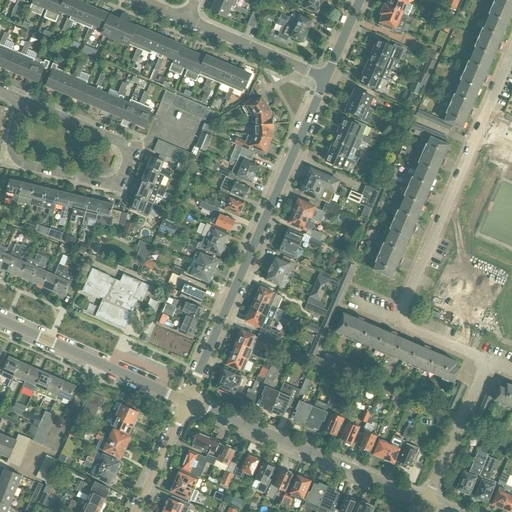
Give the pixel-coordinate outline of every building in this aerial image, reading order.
[(33,1),(29,11),(41,16),(44,9),(47,0),(35,0),(35,2),(33,1)] [(47,0),(44,9),(47,10),(44,17),(56,22),(60,12),(59,12),(64,0),(47,0)] [(60,12),(71,17),(72,17),(78,2),(74,0),(64,0),(59,12),(60,12)] [(217,0),(212,11),(226,17),(227,17),(231,7),(231,6),(217,0)] [(300,0),(299,5),(304,7),(319,14),(323,2),(317,0),(300,0)] [(399,0),(390,0),(387,7),(404,14),(408,16),(409,16),(413,5),(408,3),(408,4),(399,0)] [(447,0),(445,7),(455,11),(460,0),(447,0)] [(511,0),(496,0),(490,15),(491,15),(488,22),(506,30),(511,17),(511,0)] [(70,18),(72,20),(82,23),(89,6),(78,2),(72,17),(71,17),(70,18)] [(14,22),(21,5),(17,3),(10,20),(14,22)] [(92,28),(93,26),(100,11),(89,6),(82,23),(90,27),(92,28)] [(384,15),(380,24),(402,33),(406,21),(408,16),(404,14),(387,7),(385,6),(381,14),(384,15)] [(248,25),(255,28),(261,12),(255,10),(248,25)] [(451,22),(454,14),(447,10),(443,19),(451,22)] [(93,26),(102,30),(101,32),(104,33),(111,16),(111,15),(100,11),(93,26)] [(111,16),(104,33),(119,39),(126,23),(129,17),(123,14),(121,20),(111,16)] [(279,19),(281,20),(308,32),(313,21),(298,14),(296,20),(289,17),(289,18),(281,14),(279,19)] [(308,32),(281,20),(279,24),(283,26),(278,37),(287,41),(289,36),(304,43),(308,32)] [(476,48),(477,48),(474,56),(492,64),(498,50),(500,50),(503,45),(500,44),(506,30),(488,22),(485,29),(484,29),(476,48)] [(126,23),(119,39),(129,44),(137,26),(136,26),(136,27),(126,23)] [(448,33),(451,27),(442,23),(439,29),(448,33)] [(130,44),(129,45),(137,49),(140,50),(148,31),(137,26),(129,44),(130,44)] [(148,31),(140,50),(142,51),(151,54),(152,51),(159,36),(148,31)] [(441,32),(435,45),(442,48),(448,35),(441,32)] [(159,36),(152,51),(158,54),(157,57),(159,58),(161,59),(170,40),(159,36)] [(170,40),(161,59),(164,60),(165,61),(167,57),(174,60),(175,61),(181,48),(180,47),(181,45),(170,40)] [(379,41),(374,52),(389,59),(395,61),(399,63),(405,49),(394,45),(393,47),(379,41)] [(421,47),(411,43),(409,48),(419,52),(421,47)] [(5,46),(2,45),(0,50),(0,65),(6,68),(13,50),(5,46)] [(96,55),(98,49),(86,45),(84,51),(96,55)] [(174,60),(169,70),(171,71),(182,75),(185,68),(191,53),(188,51),(181,48),(175,61),(174,60)] [(426,55),(436,61),(439,55),(429,49),(426,55)] [(21,53),(13,50),(6,68),(17,72),(24,54),(21,53)] [(374,52),(370,63),(385,69),(390,71),(395,61),(389,59),(374,52)] [(188,69),(185,77),(195,81),(199,73),(205,58),(198,55),(194,54),(191,53),(185,68),(188,69)] [(26,55),(24,54),(17,72),(27,77),(33,63),(35,59),(26,55)] [(205,58),(199,73),(208,77),(211,79),(218,61),(207,56),(206,58),(205,58)] [(461,81),(463,82),(460,89),(478,97),(484,83),(486,84),(489,78),(486,77),(492,64),(474,56),(471,62),(470,61),(461,81)] [(40,66),(33,63),(27,77),(38,82),(44,68),(47,69),(50,61),(45,59),(44,63),(41,62),(40,66)] [(218,61),(211,79),(213,79),(222,83),(229,65),(218,61)] [(51,71),(53,72),(48,86),(58,90),(66,72),(57,69),(59,65),(54,63),(51,71)] [(370,63),(365,73),(385,82),(386,81),(391,84),(392,80),(387,78),(390,71),(385,69),(370,63)] [(157,64),(150,79),(153,80),(157,71),(159,72),(161,66),(157,64)] [(229,65),(222,83),(230,87),(233,88),(240,70),(229,65)] [(240,70),(233,88),(234,89),(244,93),(252,75),(240,70)] [(75,76),(66,72),(58,90),(69,95),(77,77),(75,76)] [(85,86),(90,76),(82,72),(79,78),(77,77),(69,95),(80,100),(86,86),(85,86)] [(418,77),(428,81),(430,76),(427,75),(420,72),(418,77)] [(122,82),(123,82),(120,89),(125,91),(127,84),(125,84),(129,74),(126,73),(122,82)] [(365,73),(361,83),(376,90),(381,92),(385,82),(365,73)] [(415,82),(412,89),(421,92),(423,85),(415,82)] [(97,90),(86,86),(80,100),(91,104),(97,90)] [(99,86),(97,90),(91,104),(102,109),(110,89),(103,87),(103,88),(101,87),(99,86)] [(118,94),(118,93),(110,89),(102,109),(113,113),(120,95),(118,94)] [(205,91),(201,101),(207,104),(210,96),(211,96),(213,92),(212,91),(208,89),(207,92),(205,91)] [(406,89),(401,102),(413,108),(418,95),(406,89)] [(445,122),(449,124),(453,125),(464,130),(470,116),(472,117),(474,111),(472,110),(478,97),(460,89),(457,95),(455,95),(447,114),(448,114),(445,122)] [(248,100),(241,104),(243,108),(248,117),(254,116),(256,115),(268,108),(262,98),(258,100),(252,90),(248,100)] [(375,106),(371,104),(373,98),(357,90),(352,101),(373,111),(375,106)] [(166,91),(161,102),(167,105),(172,93),(166,91)] [(172,93),(167,105),(172,107),(177,95),(172,93)] [(122,96),(120,95),(113,113),(124,118),(129,104),(123,101),(125,97),(122,96)] [(177,95),(172,107),(178,109),(183,98),(177,95)] [(183,98),(178,109),(183,112),(188,100),(183,98)] [(140,103),(131,100),(129,104),(124,118),(134,123),(142,104),(140,103)] [(188,100),(183,112),(189,114),(194,102),(188,100)] [(369,120),(373,111),(352,101),(347,112),(362,118),(361,121),(370,125),(371,121),(369,120)] [(194,102),(189,114),(194,116),(199,105),(194,102)] [(142,104),(134,123),(145,127),(151,113),(153,109),(144,105),(142,104)] [(199,105),(194,116),(200,119),(205,107),(199,105)] [(205,121),(210,110),(205,107),(200,119),(205,121)] [(397,114),(408,118),(411,111),(400,107),(397,114)] [(256,115),(254,116),(254,125),(274,124),(273,116),(271,116),(271,112),(268,108),(256,115)] [(220,117),(213,122),(215,125),(221,124),(223,123),(220,117)] [(345,120),(340,131),(355,137),(361,139),(370,143),(372,139),(363,135),(367,126),(355,121),(354,124),(345,120)] [(206,124),(205,125),(202,129),(212,134),(214,128),(206,124)] [(274,124),(254,125),(255,136),(258,136),(271,141),(272,138),(272,132),(274,132),(274,124)] [(390,132),(399,136),(402,129),(392,125),(390,132)] [(194,147),(198,149),(206,152),(212,137),(202,133),(203,130),(202,130),(198,139),(199,139),(197,145),(195,144),(194,147)] [(340,131),(335,142),(351,148),(355,137),(340,131)] [(237,138),(234,144),(243,148),(255,153),(257,148),(266,152),(271,141),(258,136),(255,136),(250,135),(248,135),(246,141),(237,138)] [(419,163),(420,164),(417,171),(436,179),(442,165),(444,166),(447,160),(445,159),(451,146),(446,144),(442,142),(438,140),(434,139),(432,138),(429,144),(427,144),(419,163)] [(157,142),(153,151),(159,154),(164,142),(158,140),(157,142)] [(164,142),(159,154),(160,154),(165,156),(170,144),(164,142)] [(335,142),(331,152),(356,162),(357,163),(360,158),(354,156),(356,151),(351,148),(335,142)] [(170,144),(165,156),(167,157),(170,158),(175,147),(170,144)] [(408,146),(406,151),(420,156),(422,151),(408,146)] [(175,147),(170,158),(176,161),(181,149),(175,147)] [(231,157),(230,162),(257,174),(261,165),(251,161),(255,153),(243,148),(237,160),(231,157)] [(181,149),(176,161),(181,163),(186,152),(181,149)] [(186,152),(181,163),(187,166),(189,160),(192,154),(186,152)] [(331,152),(327,161),(342,168),(348,170),(351,163),(355,165),(356,162),(331,152)] [(152,157),(147,168),(160,174),(165,176),(171,178),(174,173),(162,168),(165,162),(167,157),(165,156),(160,154),(158,159),(152,157)] [(230,162),(229,162),(235,165),(232,172),(231,174),(238,176),(242,179),(253,183),(257,174),(230,162)] [(386,176),(389,168),(377,162),(373,170),(386,176)] [(216,165),(213,171),(225,176),(226,176),(226,177),(241,183),(242,179),(238,176),(231,174),(232,172),(228,170),(216,165)] [(147,168),(142,180),(148,183),(147,185),(149,186),(148,188),(153,190),(154,188),(166,192),(165,193),(169,194),(170,191),(167,190),(167,188),(161,185),(165,176),(160,174),(147,168)] [(310,172),(306,180),(330,191),(334,193),(371,209),(379,192),(366,186),(362,195),(339,185),(341,182),(329,177),(314,170),(310,172)] [(405,196),(406,197),(403,204),(422,213),(428,199),(430,200),(432,194),(430,193),(436,179),(417,171),(415,177),(413,176),(405,196)] [(368,182),(378,187),(382,178),(372,173),(368,182)] [(222,185),(221,188),(232,193),(246,199),(251,187),(241,183),(226,177),(223,183),(222,185)] [(6,193),(5,199),(13,200),(11,211),(15,212),(19,196),(22,182),(10,180),(7,193),(6,193)] [(142,180),(135,197),(148,202),(149,202),(153,203),(157,194),(164,197),(165,193),(166,192),(154,188),(153,190),(148,188),(149,186),(147,185),(148,183),(142,180)] [(304,188),(303,192),(319,200),(320,198),(325,200),(327,201),(327,200),(330,202),(334,193),(330,191),(306,180),(303,187),(304,188)] [(19,196),(18,202),(30,205),(32,199),(35,185),(22,182),(19,196)] [(32,199),(30,205),(37,207),(42,208),(43,202),(47,188),(35,185),(32,199)] [(43,202),(42,208),(50,209),(55,211),(56,205),(59,191),(47,188),(43,202)] [(59,191),(56,205),(63,206),(60,219),(66,220),(68,208),(69,208),(70,203),(72,204),(73,202),(75,202),(77,195),(72,194),(59,191)] [(70,203),(69,208),(73,209),(70,221),(75,222),(77,216),(85,218),(89,198),(77,195),(75,202),(73,202),(72,204),(70,203)] [(225,195),(222,202),(228,204),(226,208),(241,214),(246,204),(230,197),(225,195)] [(135,197),(131,208),(143,214),(149,216),(152,209),(157,211),(159,206),(153,203),(149,202),(148,202),(135,197)] [(223,203),(209,197),(207,202),(221,208),(223,203)] [(85,218),(83,224),(88,226),(89,219),(96,221),(101,201),(89,198),(85,218)] [(300,200),(295,212),(311,219),(315,221),(321,224),(325,214),(322,212),(322,211),(320,210),(315,208),(316,207),(300,200)] [(327,201),(324,207),(339,213),(342,207),(330,202),(327,200),(327,201)] [(96,221),(95,227),(98,228),(100,228),(101,224),(112,226),(113,223),(125,225),(128,214),(122,213),(122,212),(113,210),(115,204),(101,201),(96,221)] [(209,222),(217,225),(232,231),(237,220),(220,213),(220,214),(218,213),(221,208),(207,202),(206,203),(202,201),(200,207),(212,213),(212,215),(209,222)] [(391,229),(392,229),(389,237),(408,245),(414,231),(416,232),(418,226),(416,225),(422,213),(403,204),(400,210),(399,210),(391,229)] [(322,211),(322,212),(325,214),(337,219),(339,213),(324,207),(322,211)] [(295,212),(290,223),(306,230),(311,219),(295,212)] [(176,226),(163,220),(158,231),(171,237),(176,226)] [(208,226),(203,235),(205,236),(211,239),(211,238),(226,245),(230,235),(208,226)] [(283,240),(299,247),(302,241),(320,249),(323,242),(321,241),(311,237),(304,234),(303,236),(289,230),(287,235),(286,234),(283,240)] [(324,234),(314,230),(311,237),(321,241),(324,234)] [(65,242),(75,246),(78,238),(68,235),(65,242)] [(197,248),(197,249),(201,250),(201,248),(206,250),(206,249),(221,255),(226,245),(211,238),(211,239),(205,236),(202,243),(201,243),(199,243),(199,244),(197,248)] [(376,263),(377,263),(374,270),(393,278),(399,264),(402,265),(404,259),(402,258),(408,245),(389,237),(386,243),(385,242),(376,263)] [(139,256),(146,260),(153,244),(141,240),(139,246),(142,247),(139,256)] [(190,240),(188,244),(197,248),(199,244),(190,240)] [(280,246),(282,247),(280,252),(295,258),(299,247),(283,240),(280,246)] [(5,253),(0,263),(0,268),(10,272),(16,258),(18,254),(21,247),(15,244),(11,255),(5,253)] [(90,245),(81,244),(79,250),(88,252),(90,245)] [(18,254),(16,258),(22,260),(23,256),(26,249),(21,247),(18,254)] [(27,262),(20,277),(31,282),(38,267),(43,257),(44,253),(39,251),(34,261),(33,265),(27,262)] [(93,255),(83,252),(81,258),(82,258),(81,260),(84,261),(85,259),(91,261),(93,255)] [(197,252),(194,258),(192,262),(214,272),(219,262),(197,252)] [(49,272),(43,287),(54,292),(65,266),(67,261),(69,257),(63,255),(59,264),(54,275),(49,272)] [(38,267),(31,282),(43,287),(49,272),(44,270),(48,259),(43,257),(38,267)] [(16,258),(10,272),(20,277),(27,262),(22,260),(16,258)] [(271,269),(288,276),(292,278),(294,274),(291,272),(294,265),(276,258),(271,269)] [(192,262),(190,267),(188,272),(210,282),(214,272),(192,262)] [(65,266),(54,292),(65,297),(68,290),(74,293),(80,279),(73,276),(73,277),(68,275),(70,269),(65,266)] [(185,270),(175,266),(173,271),(182,275),(183,275),(184,275),(185,270)] [(92,268),(82,292),(83,292),(83,291),(99,298),(99,299),(100,299),(101,298),(103,299),(95,317),(96,317),(109,322),(109,323),(110,323),(111,323),(111,324),(112,323),(125,329),(124,330),(125,330),(138,300),(142,302),(150,286),(150,284),(141,280),(141,281),(124,273),(125,273),(124,273),(120,281),(93,269),(92,268)] [(288,276),(271,269),(266,280),(284,288),(287,281),(286,280),(288,276)] [(138,273),(137,277),(150,282),(152,279),(138,273)] [(320,273),(314,287),(325,292),(328,284),(337,288),(338,287),(339,284),(340,281),(320,273)] [(206,285),(184,275),(183,275),(182,275),(177,288),(181,290),(180,292),(201,302),(206,290),(204,289),(206,285)] [(314,287),(307,303),(308,303),(323,309),(323,308),(326,302),(321,300),(325,292),(314,287)] [(255,298),(257,299),(278,308),(277,308),(282,297),(261,288),(259,293),(258,293),(255,298)] [(250,309),(252,310),(252,311),(273,320),(278,308),(257,299),(254,304),(253,304),(250,309)] [(185,307),(181,305),(179,309),(200,318),(204,308),(190,302),(190,303),(187,302),(185,307)] [(308,303),(305,309),(325,318),(326,314),(328,311),(323,309),(308,303)] [(167,314),(172,316),(175,308),(172,306),(171,306),(167,314)] [(178,312),(184,315),(181,321),(195,328),(200,318),(179,309),(178,312)] [(247,321),(262,328),(260,332),(280,341),(283,335),(271,329),(272,327),(270,326),(273,320),(252,311),(251,312),(250,311),(247,316),(249,316),(247,321)] [(343,337),(363,346),(364,344),(370,346),(378,328),(364,322),(365,320),(359,317),(358,319),(345,314),(337,332),(344,335),(343,337)] [(173,318),(167,315),(163,325),(169,328),(172,320),(173,318)] [(177,331),(191,337),(195,328),(181,321),(177,331)] [(308,330),(318,334),(320,327),(311,323),(308,330)] [(377,351),(396,360),(397,358),(401,360),(409,342),(397,336),(398,334),(393,331),(392,334),(378,328),(370,346),(378,350),(377,351)] [(239,336),(236,342),(237,342),(253,349),(257,341),(266,345),(266,344),(277,348),(280,342),(259,333),(257,337),(242,331),(240,336),(239,336)] [(232,352),(233,353),(232,354),(249,360),(251,354),(265,360),(267,355),(253,349),(237,342),(235,347),(234,347),(232,352)] [(409,366),(429,374),(430,372),(437,375),(445,357),(430,351),(432,348),(426,346),(425,348),(409,342),(401,360),(410,364),(409,366)] [(308,363),(311,356),(302,352),(299,359),(308,363)] [(228,359),(230,360),(228,364),(244,371),(249,360),(232,354),(232,355),(231,354),(228,359)] [(316,356),(313,363),(329,369),(331,364),(332,363),(331,363),(328,362),(327,362),(324,360),(316,356)] [(10,357),(3,372),(9,374),(4,385),(9,388),(20,362),(10,357)] [(442,380),(449,383),(450,381),(455,383),(461,369),(456,367),(458,363),(445,357),(437,375),(443,378),(442,380)] [(20,362),(9,388),(15,390),(18,383),(13,381),(15,377),(25,381),(31,367),(20,362)] [(261,404),(265,406),(264,408),(272,412),(280,392),(274,390),(276,385),(273,383),(276,375),(277,375),(280,368),(276,366),(275,367),(272,365),(270,370),(266,378),(263,384),(264,384),(260,393),(265,395),(261,404)] [(25,381),(23,387),(34,392),(43,372),(31,367),(25,381)] [(224,371),(217,387),(240,397),(243,389),(238,387),(242,378),(224,371)] [(43,372),(34,392),(45,397),(54,376),(43,372)] [(54,376),(45,397),(46,396),(56,401),(57,399),(65,381),(54,376)] [(301,390),(300,393),(306,396),(312,381),(306,379),(301,390)] [(65,381),(57,399),(62,401),(63,398),(70,401),(76,386),(65,381)] [(252,390),(249,389),(244,400),(253,404),(254,403),(257,395),(258,396),(259,393),(260,393),(264,384),(263,384),(256,381),(252,390)] [(280,392),(272,412),(279,415),(280,413),(284,414),(288,405),(294,408),(300,393),(301,390),(284,383),(280,392)] [(500,405),(507,408),(508,406),(511,407),(511,385),(509,384),(507,389),(501,387),(495,400),(501,403),(500,405)] [(333,396),(331,396),(327,406),(333,408),(342,387),(337,385),(333,396)] [(407,396),(398,392),(395,398),(405,402),(407,396)] [(87,403),(99,408),(101,409),(106,399),(92,393),(87,403)] [(421,409),(431,413),(434,407),(423,402),(421,409)] [(87,403),(82,414),(89,416),(94,419),(99,408),(87,403)] [(300,410),(297,416),(295,421),(306,426),(310,416),(314,408),(301,403),(298,409),(300,410)] [(134,424),(136,419),(137,420),(140,418),(140,413),(122,405),(119,411),(117,410),(115,415),(118,416),(134,424)] [(314,408),(310,416),(306,426),(318,431),(323,420),(324,421),(327,414),(314,408)] [(343,426),(346,420),(348,421),(347,423),(348,423),(351,417),(335,410),(333,414),(325,431),(337,437),(342,425),(343,426)] [(365,410),(360,420),(367,423),(369,417),(371,413),(365,410)] [(0,417),(9,422),(11,418),(1,413),(0,416),(0,417)] [(47,421),(42,419),(40,425),(50,429),(56,416),(50,413),(47,421)] [(113,419),(115,420),(112,427),(129,435),(134,424),(118,416),(115,415),(113,419)] [(348,423),(342,439),(353,444),(360,428),(352,425),(355,418),(351,417),(348,423)] [(364,438),(360,447),(365,449),(364,451),(369,453),(370,451),(371,452),(377,437),(371,434),(375,424),(373,423),(374,419),(369,417),(367,423),(364,429),(365,431),(363,437),(364,438)] [(11,418),(9,422),(19,426),(21,422),(11,418)] [(407,428),(406,428),(400,442),(405,444),(413,426),(409,424),(407,428)] [(37,430),(47,434),(50,429),(40,425),(37,430)] [(35,435),(45,440),(47,434),(37,430),(35,435)] [(131,437),(114,430),(110,440),(127,448),(131,437)] [(484,438),(493,442),(496,435),(487,431),(484,438)] [(209,454),(218,458),(224,445),(219,443),(220,441),(198,432),(193,444),(194,444),(193,447),(209,454)] [(28,445),(30,439),(19,434),(17,440),(28,445)] [(101,443),(107,445),(105,451),(122,458),(127,448),(110,440),(109,440),(104,438),(104,437),(98,434),(96,439),(102,441),(101,443)] [(35,435),(33,440),(32,441),(43,446),(45,440),(35,435)] [(17,440),(7,436),(0,452),(0,454),(9,458),(10,456),(12,451),(14,446),(17,440)] [(70,436),(65,448),(73,452),(79,441),(70,436)] [(28,445),(17,440),(14,446),(26,450),(28,445)] [(380,440),(373,455),(384,459),(390,445),(380,440)] [(479,450),(487,453),(491,444),(483,441),(479,450)] [(407,444),(400,462),(401,463),(403,463),(402,465),(403,467),(406,468),(408,467),(409,466),(411,466),(411,467),(414,460),(415,460),(420,449),(407,444)] [(224,445),(218,458),(214,466),(227,472),(229,466),(236,451),(224,445)] [(395,464),(401,449),(390,445),(384,459),(395,464)] [(26,450),(14,446),(12,451),(23,455),(26,450)] [(70,458),(72,453),(63,448),(61,453),(70,458)] [(464,473),(457,489),(459,490),(464,492),(470,494),(477,478),(476,478),(478,474),(480,475),(488,456),(489,455),(478,450),(474,461),(471,467),(468,474),(464,473)] [(23,455),(12,451),(10,456),(21,461),(23,455)] [(200,476),(204,466),(194,462),(198,455),(189,451),(182,468),(200,476)] [(89,456),(87,459),(115,473),(117,469),(119,469),(121,465),(120,463),(120,462),(104,455),(98,452),(95,459),(89,456)] [(209,454),(207,458),(200,455),(198,455),(194,462),(204,466),(205,467),(206,463),(214,466),(218,458),(209,454)] [(58,460),(47,455),(44,461),(55,466),(58,460)] [(237,468),(234,474),(243,478),(246,472),(253,475),(260,460),(258,459),(257,458),(255,457),(253,457),(248,455),(241,470),(237,468)] [(10,456),(9,458),(8,462),(19,466),(21,461),(10,456)] [(481,484),(476,497),(488,502),(496,482),(490,479),(498,461),(488,456),(480,475),(478,479),(479,479),(478,482),(481,484)] [(87,459),(85,464),(91,467),(91,468),(92,469),(90,474),(94,476),(110,484),(110,483),(113,483),(114,479),(113,478),(115,473),(87,459)] [(53,471),(55,466),(44,461),(42,466),(53,471)] [(220,483),(223,485),(222,487),(228,490),(234,476),(233,475),(237,465),(231,462),(227,472),(225,471),(220,483)] [(263,462),(256,479),(262,482),(259,490),(265,493),(271,480),(269,479),(274,468),(269,465),(269,463),(266,462),(265,463),(263,462)] [(39,472),(50,477),(53,471),(42,466),(39,472)] [(0,478),(0,479),(18,487),(22,477),(4,469),(0,478)] [(282,470),(275,486),(285,491),(293,475),(292,474),(291,472),(288,471),(287,472),(282,470)] [(499,491),(493,504),(504,509),(511,488),(506,486),(511,473),(504,470),(496,490),(499,491)] [(181,471),(176,482),(195,490),(197,486),(195,485),(198,479),(181,471)] [(36,478),(48,483),(50,477),(39,472),(36,478)] [(285,494),(281,504),(290,507),(294,498),(302,501),(304,497),(310,481),(308,481),(308,479),(305,478),(303,479),(298,477),(292,492),(291,496),(285,494)] [(18,487),(0,479),(0,491),(14,497),(18,487)] [(79,480),(77,485),(79,486),(80,486),(106,498),(111,489),(96,482),(93,486),(82,481),(82,482),(79,480)] [(176,482),(171,493),(194,503),(199,491),(195,490),(176,482)] [(34,493),(38,495),(43,485),(39,483),(34,493)] [(304,506),(317,511),(320,505),(328,488),(321,484),(320,486),(315,485),(312,493),(310,493),(304,506)] [(79,491),(77,496),(79,497),(87,501),(102,508),(106,498),(80,486),(79,486),(78,490),(79,491)] [(334,511),(336,509),(334,508),(336,504),(335,503),(338,495),(334,493),(335,491),(328,488),(320,505),(317,511),(334,511)] [(14,497),(0,491),(0,503),(10,507),(14,497)] [(38,495),(34,493),(29,503),(34,505),(38,495)] [(170,511),(187,511),(191,504),(172,496),(170,499),(169,499),(164,509),(170,511)] [(72,500),(70,504),(86,511),(99,511),(102,508),(87,501),(79,497),(77,502),(72,500)] [(346,497),(340,511),(351,511),(356,502),(355,501),(356,500),(351,497),(350,499),(346,497)] [(234,499),(231,505),(234,507),(240,510),(243,503),(237,500),(234,499)] [(8,511),(10,507),(0,503),(0,511),(8,511)] [(30,511),(34,505),(29,503),(25,511),(30,511)]
